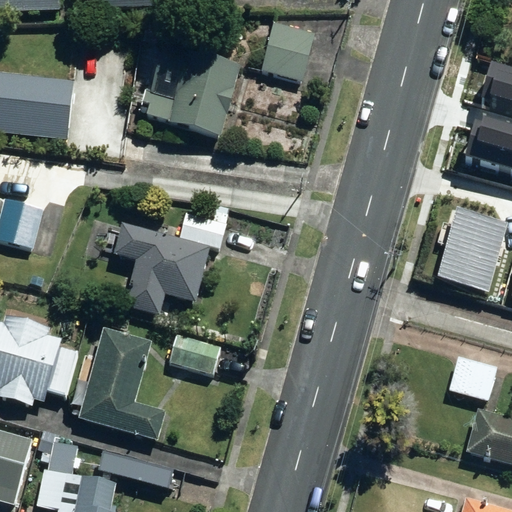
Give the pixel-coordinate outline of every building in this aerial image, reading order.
[(0,0),(0,14),(59,12),(58,0),(0,0)] [(93,0),(94,13),(163,10),(163,12),(194,11),(193,0),(93,0)] [(261,74),(302,85),(314,37),(272,27),(261,74)] [(143,45),(156,46),(157,34),(145,32),(143,45)] [(169,128),(221,143),(240,73),(164,51),(157,77),(181,83),(169,128)] [(0,136),(66,144),(73,87),(0,78),(0,136)] [(0,218),(0,244),(34,252),(43,213),(3,204),(0,218)] [(228,213),(217,210),(215,218),(225,222),(228,213)] [(185,219),(179,244),(219,254),(225,229),(185,219)] [(196,308),(210,254),(122,231),(114,260),(136,266),(124,312),(159,322),(164,300),(196,308)] [(0,402),(31,411),(32,404),(44,407),(47,397),(65,402),(77,358),(59,353),(61,345),(46,341),(48,334),(5,322),(3,330),(0,329),(0,402)] [(155,340),(170,343),(172,333),(157,330),(155,340)] [(78,425),(157,447),(165,418),(134,409),(151,348),(104,334),(78,425)] [(169,367),(212,379),(220,352),(177,340),(169,367)] [(496,371),(456,362),(448,397),(487,406),(496,371)] [(468,457),(511,469),(511,425),(479,416),(468,457)] [(0,507),(13,511),(31,446),(0,437),(0,507)] [(38,453),(55,458),(60,441),(42,437),(38,453)] [(111,511),(116,490),(82,484),(76,511),(111,511)]
